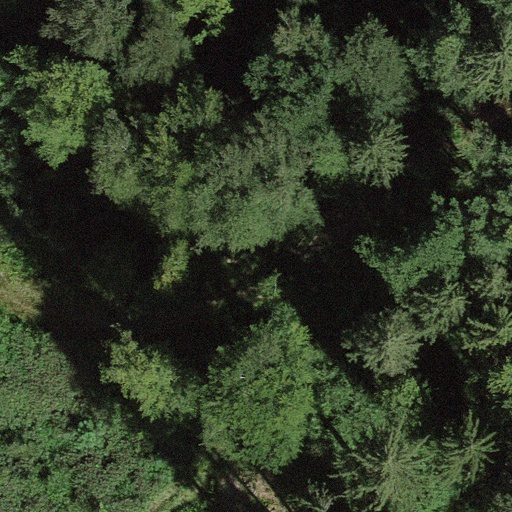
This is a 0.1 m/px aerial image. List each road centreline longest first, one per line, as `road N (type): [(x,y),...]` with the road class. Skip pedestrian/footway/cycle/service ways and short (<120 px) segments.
road 1 (track): [(0,287),(46,317),(206,320),(304,299),(429,148),(511,130)]
road 2 (track): [(166,511),(304,299)]
